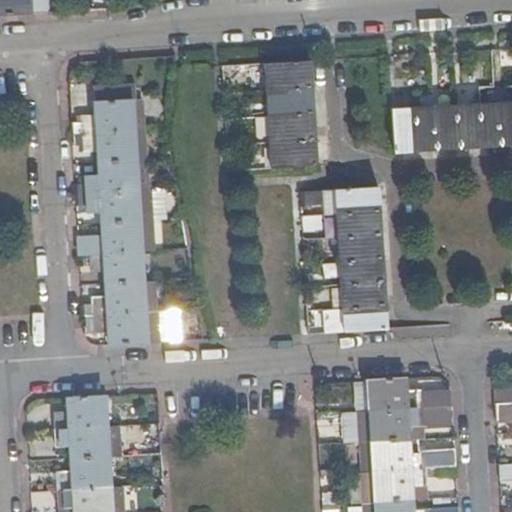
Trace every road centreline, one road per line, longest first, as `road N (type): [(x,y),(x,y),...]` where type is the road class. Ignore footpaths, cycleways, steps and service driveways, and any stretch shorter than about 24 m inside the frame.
road 1 (residential): [(511,2),(44,35)]
road 2 (residential): [(472,344),(65,371)]
road 3 (residential): [(65,371),(44,35)]
road 4 (residential): [(382,167),(392,175),(404,307),(469,312)]
road 5 (residential): [(483,511),(472,344)]
road 6 (residential): [(330,54),(339,148),(382,167)]
road 7 (residential): [(382,167),(511,160)]
